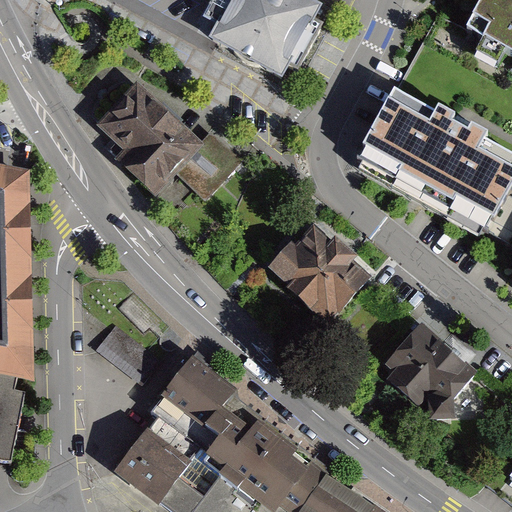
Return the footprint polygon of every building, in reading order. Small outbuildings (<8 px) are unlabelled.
[(305,0),(229,0),(208,43),(286,81),(322,8),(305,0)] [(511,0),(492,0),(473,36),(511,57),(511,0)] [(91,148),(153,202),(176,176),(204,200),(239,160),(202,128),(193,138),(139,92),(91,148)] [(511,202),(511,154),(401,95),(362,169),(493,238),(511,202)] [(0,462),(11,465),(26,397),(15,393),(18,378),(29,380),(26,181),(0,176),(0,462)] [(322,222),(273,274),(328,327),(378,275),(322,222)] [(422,323),(381,369),(436,418),(478,372),(422,323)] [(120,324),(100,350),(142,384),(162,358),(120,324)] [(374,511),(238,417),(247,405),(191,366),(112,479),(159,511),(374,511)]
